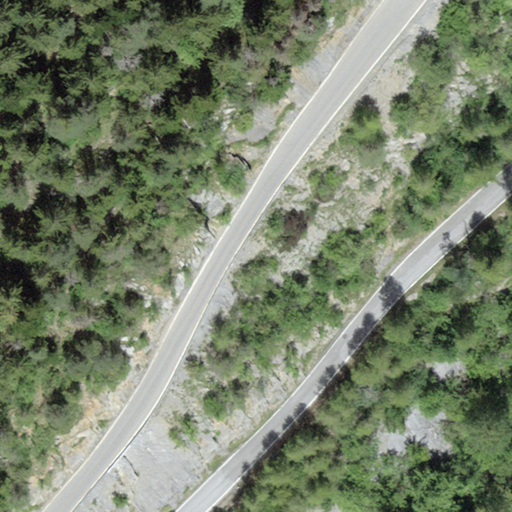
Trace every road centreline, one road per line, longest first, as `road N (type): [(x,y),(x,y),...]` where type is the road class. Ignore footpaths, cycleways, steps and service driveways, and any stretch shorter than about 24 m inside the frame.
road 1 (tertiary): [(57,511),(149,392),(209,275),(298,137),(405,0)]
road 2 (tertiary): [(511,178),(402,280),(303,397),(188,511)]
